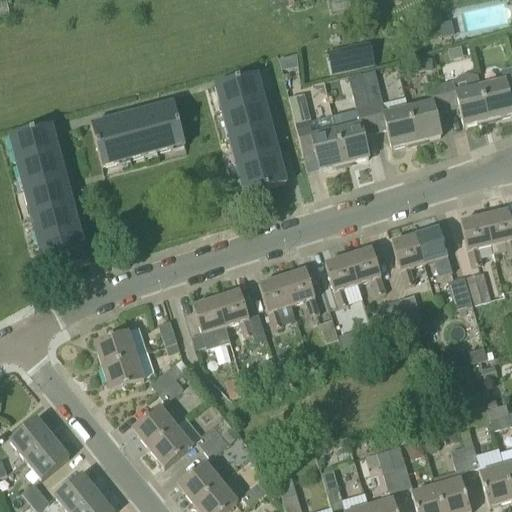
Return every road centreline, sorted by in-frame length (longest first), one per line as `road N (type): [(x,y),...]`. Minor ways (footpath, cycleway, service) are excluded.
road 1 (residential): [(19,337),(102,293),(511,164)]
road 2 (residential): [(154,511),(19,337)]
